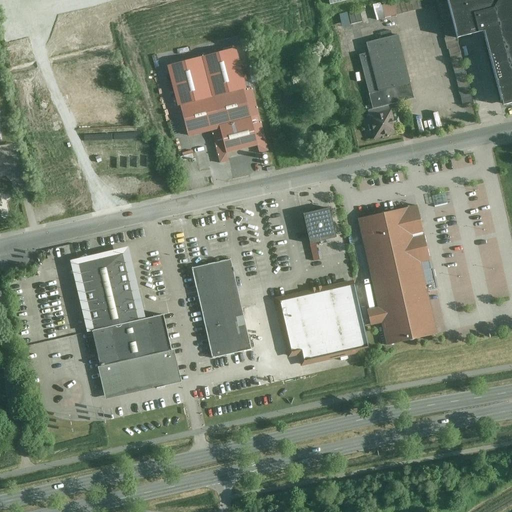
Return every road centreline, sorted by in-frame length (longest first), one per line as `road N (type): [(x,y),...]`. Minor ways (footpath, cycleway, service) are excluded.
road 1 (residential): [(511,132),(0,246)]
road 2 (tertiary): [(511,391),(0,502)]
road 3 (tertiary): [(63,511),(511,411)]
road 4 (unknown): [(198,385),(61,415),(48,407),(38,377)]
